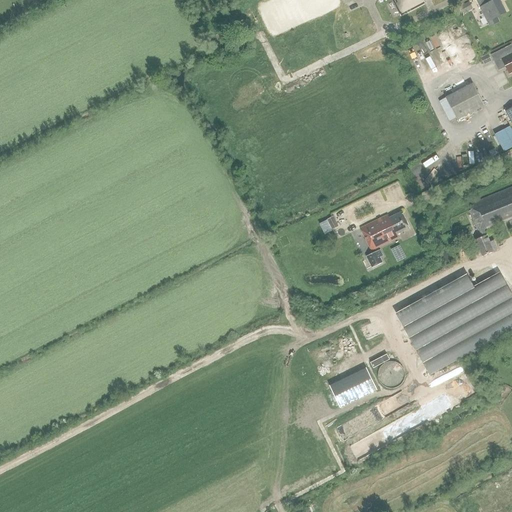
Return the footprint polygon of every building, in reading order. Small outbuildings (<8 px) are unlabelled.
[(392,0),(401,17),(434,0),(392,0)] [(490,27),(499,22),(497,18),(506,13),(500,0),(494,0),(489,3),(488,0),(475,0),(480,8),(490,27)] [(469,3),(460,8),(464,14),(473,10),(469,3)] [(511,53),(507,56),(504,49),(491,55),(499,71),(508,66),(511,73),(511,72),(511,53)] [(463,65),(466,71),(483,63),(481,57),(463,65)] [(473,84),(446,99),(458,121),(485,106),(473,84)] [(511,131),(510,127),(494,135),(504,153),(511,148),(511,131)] [(511,219),(511,187),(471,204),(474,209),(469,211),(481,238),(475,240),(482,257),(494,252),(498,250),(494,241),(490,243),(487,235),(487,236),(484,230),(511,219)] [(399,238),(398,235),(410,229),(402,212),(390,218),(388,216),(361,229),(371,251),(399,238)] [(333,216),(327,219),(327,220),(332,230),(338,227),(333,216)] [(380,258),(383,256),(380,250),(367,257),(372,268),(383,263),(380,258)] [(474,289),(466,275),(396,314),(429,374),(511,327),(511,295),(500,275),(474,289)] [(390,360),(387,355),(371,363),(374,369),(390,360)] [(380,368),(379,370),(378,373),(378,374),(378,377),(378,379),(379,382),(380,384),(381,385),(383,387),(385,388),(388,389),(390,389),(392,389),(395,389),(397,388),(399,387),(401,385),(402,383),(403,381),(404,379),(405,377),(405,374),(404,372),(403,370),(402,368),(400,366),(399,364),(397,363),(394,363),(392,362),(390,362),(387,363),(385,364),(383,365),(381,366),(380,368)] [(370,371),(361,376),(366,384),(375,379),(370,371)]
